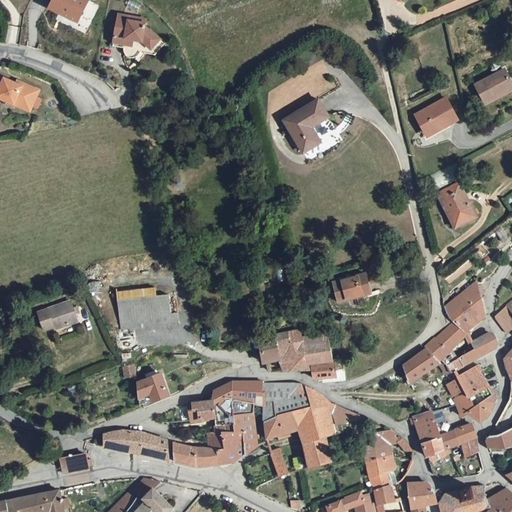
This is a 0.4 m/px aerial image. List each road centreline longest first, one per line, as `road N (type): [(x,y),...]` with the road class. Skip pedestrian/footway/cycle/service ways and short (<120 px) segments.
road 1 (residential): [(73,445),(250,370),(297,377),(390,422),(407,433),(422,470)]
road 2 (residential): [(494,477),(479,436),(502,388),(495,356),(503,343),(489,305),(511,260)]
road 3 (track): [(402,149),(379,41),(399,17),(415,23),(471,0)]
road 4 (tertiary): [(117,471),(146,467),(219,484),(280,511)]
